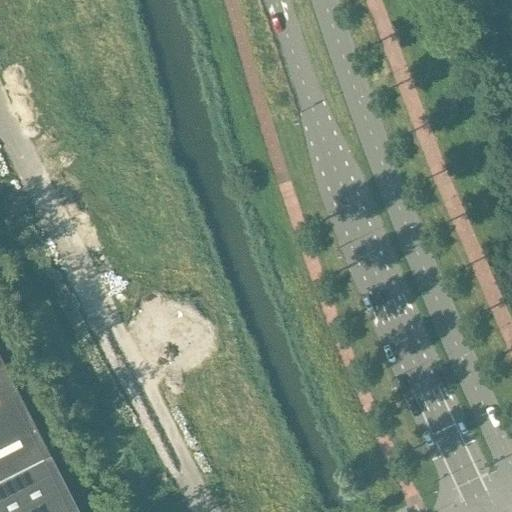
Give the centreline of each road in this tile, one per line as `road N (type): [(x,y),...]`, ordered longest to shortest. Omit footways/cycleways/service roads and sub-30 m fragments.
road 1 (secondary): [(274,0),(366,265),(482,508)]
road 2 (secondary): [(511,470),(406,233),(323,0)]
road 3 (unclassified): [(209,511),(0,108)]
